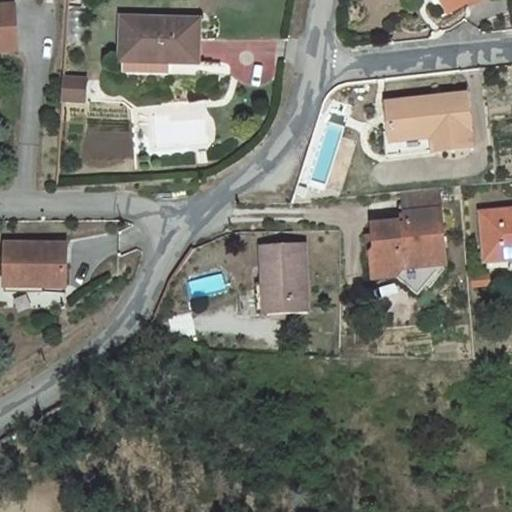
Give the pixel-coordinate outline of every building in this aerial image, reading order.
[(19,0),(0,0),(0,39),(22,40),(19,0)] [(444,0),(450,10),(471,0),(444,0)] [(198,18),(122,15),(121,55),(197,59),(198,18)] [(86,73),(70,73),(68,96),(86,97),(86,73)] [(389,98),(392,133),(431,130),(432,146),(473,143),(469,91),(389,98)] [(386,150),(432,146),(431,130),(392,133),(385,134),(386,150)] [(445,185),(407,188),(408,204),(446,203),(445,185)] [(446,203),(408,204),(410,215),(402,216),(401,210),(375,212),(379,268),(390,266),(410,289),(437,263),(445,262),(445,256),(450,255),(450,250),(448,251),(446,203)] [(511,211),(482,213),(485,260),(511,259),(511,211)] [(66,238),(5,236),(3,275),(65,277),(66,238)] [(299,237),(258,241),(261,278),(266,277),(269,309),(307,306),(299,237)]
